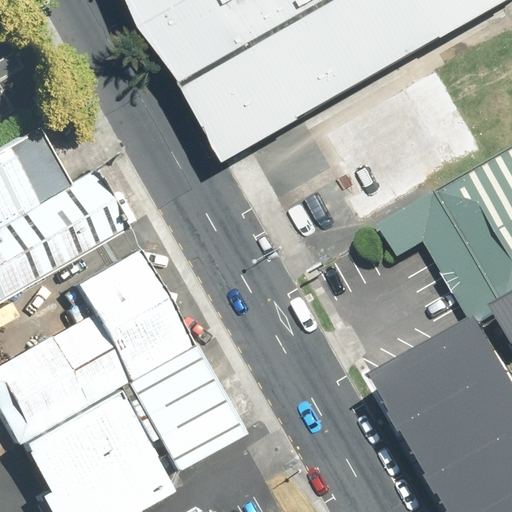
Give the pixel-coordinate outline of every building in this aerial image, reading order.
[(137,0),(228,154),(500,0),(137,0)] [(353,220),(475,148),(422,58),(300,130),(353,220)] [(0,140),(0,213),(36,193),(5,138),(0,140)] [(511,148),(410,205),(476,323),(511,302),(511,148)] [(0,301),(120,234),(83,167),(36,193),(0,213),(0,301)] [(182,351),(127,253),(69,286),(83,311),(0,357),(0,421),(14,445),(108,393),(119,386),(182,351)] [(496,339),(393,395),(457,511),(511,511),(511,344),(502,350),(496,339)] [(232,440),(182,351),(119,386),(170,475),(232,440)] [(132,511),(165,494),(108,393),(14,445),(0,453),(0,456),(31,511),(132,511)]
